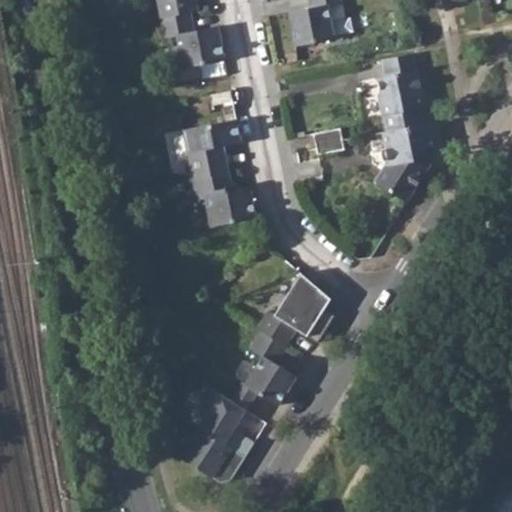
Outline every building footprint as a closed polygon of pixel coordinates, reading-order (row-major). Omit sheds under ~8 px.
[(190,11),(188,0),(158,0),(162,17),(190,11)] [(296,45),(334,38),(327,5),(341,2),(340,0),(310,0),(312,7),(289,12),(296,45)] [(176,43),(181,71),(225,62),(218,26),(194,31),(190,11),(162,17),(168,44),(176,43)] [(379,93),(383,115),(384,115),(387,130),(427,122),(414,53),(382,60),(386,76),(378,77),(381,93),(379,93)] [(222,173),(217,146),(241,141),(236,119),(183,129),(193,179),(222,173)] [(427,122),(387,130),(383,131),(385,140),(421,133),(430,131),(427,122)] [(317,154),(344,149),(343,139),(340,128),(313,133),(317,154)] [(385,140),(389,164),(385,165),(375,181),(407,201),(430,164),(429,158),(435,156),(430,131),(421,133),(385,140)] [(205,197),(211,226),(256,217),(250,188),(226,192),(222,173),(193,179),(197,199),(205,197)] [(300,272),(274,314),(268,310),(257,328),(261,330),(286,346),(296,329),(318,342),(335,315),(323,308),(330,298),(300,272)] [(263,356),(245,384),(243,382),(231,400),(244,408),(255,391),(278,405),(296,376),(275,363),(286,346),(261,330),(250,348),(263,356)] [(180,457),(221,482),(231,480),(254,442),(233,429),(246,409),(244,408),(231,400),(208,385),(187,419),(199,427),(180,457)] [(240,428),(258,437),(266,421),(247,412),(240,428)]
